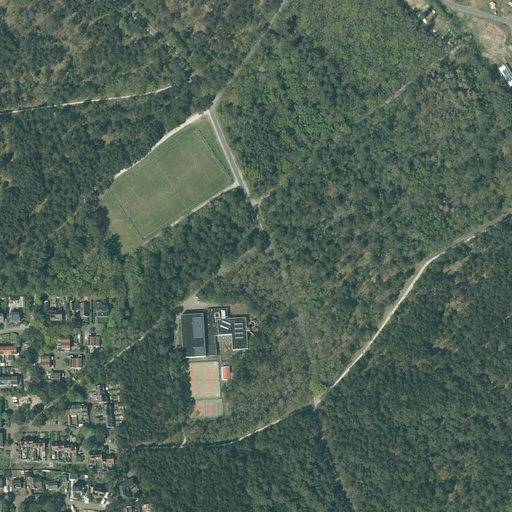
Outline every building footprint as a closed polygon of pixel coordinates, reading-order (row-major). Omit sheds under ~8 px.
[(161,11),(161,12),(162,13),(164,13),(164,15),(167,20),(170,18),(170,17),(170,16),(169,16),(169,15),(172,15),(168,10),(167,10),(166,10),(166,11),(165,11),(166,8),(161,11)] [(190,30),(185,31),(186,36),(189,36),(188,37),(191,40),(195,37),(192,33),(191,34),(190,30)] [(208,40),(205,41),(210,44),(211,44),(211,43),(211,42),(211,40),(213,40),(216,35),(213,33),(212,33),(212,34),(211,34),(212,34),(211,35),(210,32),(207,37),(207,38),(207,39),(208,39),(208,40)] [(511,85),(511,75),(508,69),(507,70),(505,66),(499,70),(510,87),(511,85)] [(100,302),(93,303),(93,311),(97,311),(97,312),(98,312),(98,317),(107,317),(107,312),(108,312),(108,306),(101,306),(101,304),(100,302)] [(81,305),(74,305),(74,310),(81,310),(81,317),(88,317),(87,304),(80,304),(81,305)] [(205,356),(216,356),(216,345),(215,346),(214,336),(232,335),(233,350),(248,349),(247,332),(249,332),(249,329),(246,329),(246,318),(228,319),(227,309),(207,310),(207,315),(205,315),(205,316),(203,316),(203,315),(181,317),(183,359),(205,357),(205,356)] [(11,310),(11,315),(10,315),(10,322),(20,322),(20,315),(19,315),(19,310),(11,310)] [(70,344),(61,344),(61,347),(57,347),(58,352),(63,352),(63,350),(70,349),(70,344)] [(38,354),(35,355),(35,356),(35,358),(38,358),(38,363),(41,363),(50,363),(49,360),(53,360),(53,357),(42,357),(42,354),(38,354)] [(73,360),(73,356),(67,356),(67,362),(70,362),(70,369),(76,369),(76,360),(73,360)] [(229,368),(223,368),(224,380),(230,380),(230,379),(233,378),(232,373),(229,374),(229,368)] [(11,372),(11,386),(17,386),(17,384),(21,384),(21,378),(17,378),(17,376),(13,376),(13,372),(11,372)] [(51,380),(60,380),(60,377),(63,377),(63,374),(52,375),(52,372),(47,372),(47,375),(51,375),(51,380)] [(61,484),(61,478),(55,478),(55,481),(45,482),(46,485),(48,485),(49,490),(58,489),(57,484),(61,484)] [(37,480),(36,479),(30,479),(30,482),(31,489),(37,489),(37,488),(42,488),(41,479),(37,480)] [(128,483),(120,487),(122,498),(129,497),(128,490),(136,486),(132,479),(127,481),(128,483)] [(13,489),(21,489),(20,481),(12,481),(13,489)] [(84,488),(84,482),(78,482),(77,485),(74,484),(73,491),(80,492),(81,488),(84,488)] [(108,493),(110,486),(106,485),(105,490),(94,488),(92,496),(103,498),(104,492),(108,493)]
